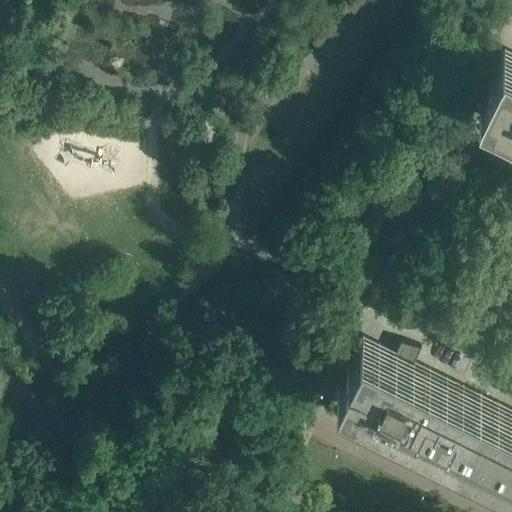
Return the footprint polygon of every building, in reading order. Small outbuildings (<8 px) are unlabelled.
[(511,142),(511,54),(503,50),(468,121),(511,142)] [(511,411),(413,362),(422,344),(402,338),(394,353),(361,337),(337,384),(345,388),(356,394),(367,399),(371,401),(383,377),(401,386),(389,410),(400,415),(411,421),(422,426),(434,432),(445,437),(456,443),(467,448),(478,454),(489,459),(500,465),(511,470),(511,411)] [(389,410),(401,386),(383,377),(371,401),(378,405),(367,427),(369,429),(380,406),(389,410)] [(334,411),(345,388),(337,384),(326,407),(334,411)] [(345,417),(356,394),(345,388),(334,411),(345,417)] [(356,422),(367,399),(356,394),(345,417),(356,422)] [(378,405),(371,401),(367,399),(356,422),(367,427),(378,405)] [(378,433),(389,410),(380,406),(369,429),(378,433)] [(389,438),(400,415),(389,410),(378,433),(389,438)] [(400,444),(411,421),(400,415),(389,438),(400,444)] [(411,449),(422,426),(411,421),(400,444),(411,449)] [(422,455),(434,432),(422,426),(411,449),(422,455)] [(433,460),(445,437),(434,432),(422,455),(433,460)] [(444,466),(456,443),(445,437),(433,460),(444,466)] [(455,471),(467,448),(456,443),(444,466),(455,471)] [(467,477),(478,454),(467,448),(455,471),(467,477)] [(478,482),(489,459),(478,454),(467,477),(478,482)] [(489,488),(500,465),(489,459),(478,482),(489,488)] [(500,493),(511,470),(500,465),(489,488),(500,493)] [(511,499),(511,495),(511,470),(500,493),(511,499)]
